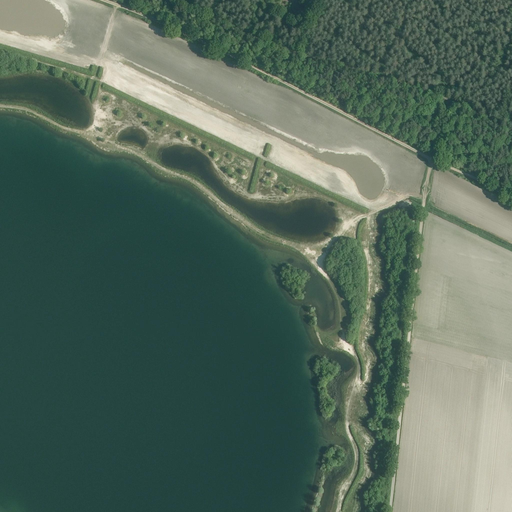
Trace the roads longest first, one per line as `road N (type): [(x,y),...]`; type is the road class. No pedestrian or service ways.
road 1 (track): [(431,159),(243,61),(103,0)]
road 2 (unclassified): [(388,511),(422,212)]
road 3 (track): [(511,133),(451,101),(295,54)]
road 4 (track): [(176,0),(295,54)]
